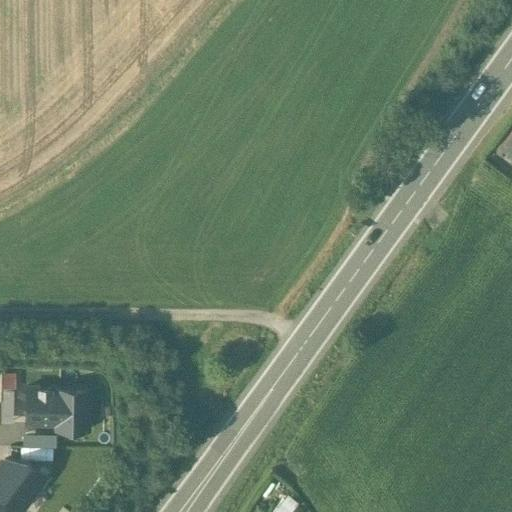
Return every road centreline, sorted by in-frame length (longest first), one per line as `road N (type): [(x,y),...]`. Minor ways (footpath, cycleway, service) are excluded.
road 1 (secondary): [(181,511),(511,56)]
road 2 (track): [(0,316),(225,315),(270,319),(309,335)]
